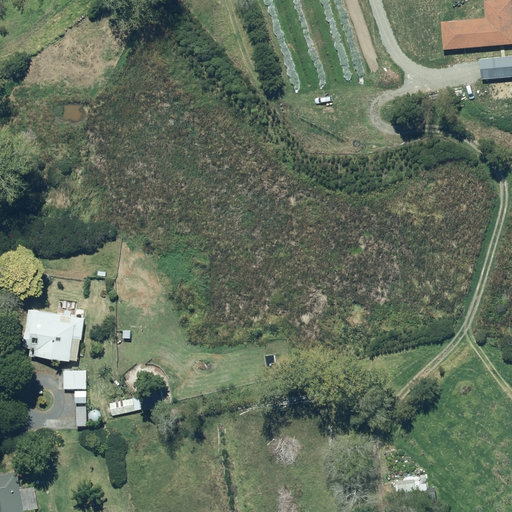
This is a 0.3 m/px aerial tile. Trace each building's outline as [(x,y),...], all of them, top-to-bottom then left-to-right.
[(61,354),(60,357),(72,359),(72,355),(80,357),(86,314),(31,306),(24,348),(61,354)] [(38,387),(38,399),(34,399),(35,408),(38,408),(39,419),(79,417),(78,386),(82,386),(83,387),(89,387),(88,368),(64,369),(65,386),(38,387)] [(158,390),(110,402),(113,414),(161,403),(158,390)] [(64,419),(64,428),(81,429),(81,420),(64,419)] [(19,469),(0,472),(0,511),(25,511),(25,509),(39,506),(35,485),(22,487),(19,469)] [(426,476),(397,478),(398,494),(427,492),(426,476)]
